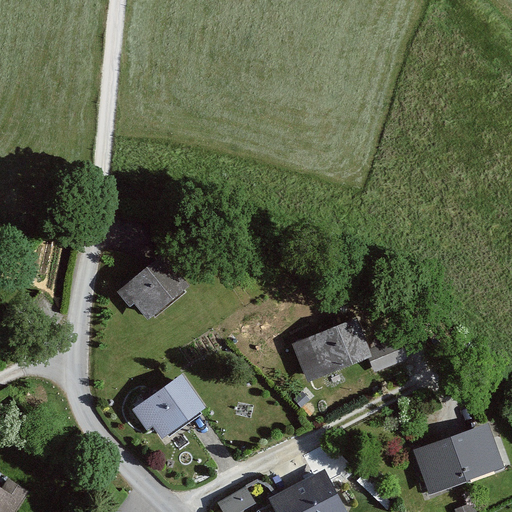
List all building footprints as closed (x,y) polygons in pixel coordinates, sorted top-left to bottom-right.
[(162,250),(121,284),(148,318),(190,284),(162,250)] [(354,324),(297,347),(312,385),(369,362),(354,324)] [(406,362),(399,342),(371,353),(379,373),(406,362)] [(180,372),(137,400),(163,439),(206,411),(180,372)] [(486,424),(411,451),(427,494),(501,467),(486,424)] [(271,502),(275,511),(346,511),(329,474),(271,502)] [(248,490),(223,505),(227,511),(242,511),(256,504),(248,490)] [(0,491),(0,511),(7,511),(15,502),(0,491)]
